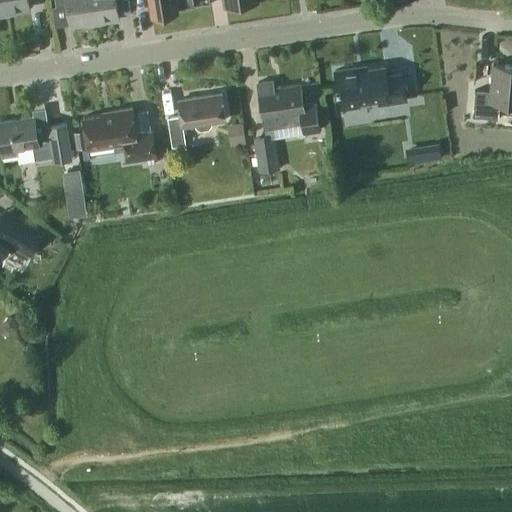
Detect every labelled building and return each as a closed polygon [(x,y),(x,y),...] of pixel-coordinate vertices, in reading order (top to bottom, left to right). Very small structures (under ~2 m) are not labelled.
[(3,0),(6,11),(30,7),(28,0),(3,0)] [(71,24),(95,20),(91,0),(55,0),(56,5),(68,3),(71,24)] [(91,0),(95,20),(119,17),(116,0),(91,0)] [(148,0),(151,15),(178,11),(178,8),(193,6),(192,0),(148,0)] [(473,115),(498,117),(499,101),(511,102),(511,65),(493,64),(491,90),(475,89),(473,115)] [(356,66),(335,70),(341,107),(359,104),(359,102),(378,98),(379,103),(406,99),(402,73),(386,76),(385,65),(356,69),(356,66)] [(273,87),(272,79),(258,81),(259,88),(263,117),(264,127),(265,133),(252,135),(258,171),(280,167),(273,126),(298,121),(300,132),(320,129),(316,101),(303,103),(300,82),(273,87)] [(183,125),(195,123),(196,126),(200,129),(208,128),(212,123),(212,121),(226,118),(222,92),(178,99),(181,115),(168,117),(172,145),(186,143),(183,125)] [(83,116),(85,129),(87,146),(88,148),(124,143),(127,160),(156,156),(152,129),(136,132),(132,106),(109,110),(109,112),(83,116)] [(0,120),(0,145),(2,156),(17,154),(16,147),(32,145),(35,159),(51,156),(53,163),(67,160),(72,160),(67,125),(61,126),(55,127),(48,128),(36,130),(34,115),(0,120)] [(243,121),(228,124),(231,144),(246,142),(243,121)] [(85,129),(74,131),(76,147),(87,146),(85,129)] [(438,145),(427,147),(429,159),(440,157),(438,145)] [(80,168),(67,170),(70,193),(83,191),(80,168)] [(5,209),(0,218),(0,257),(0,258),(7,244),(27,256),(42,230),(5,209)] [(12,317),(7,316),(4,320),(4,325),(9,330),(14,330),(17,326),(17,321),(12,317)]
